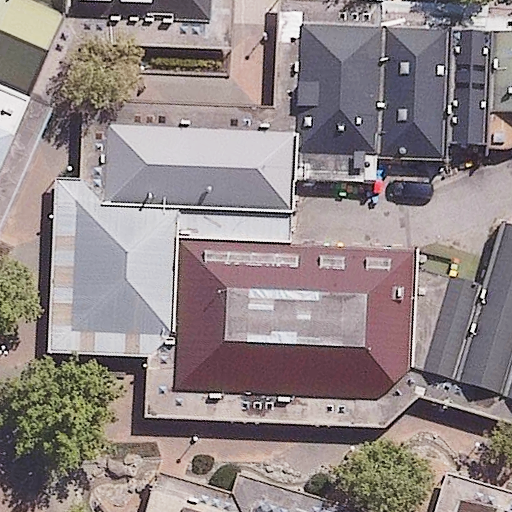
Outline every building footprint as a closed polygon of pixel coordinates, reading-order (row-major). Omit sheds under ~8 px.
[(0,0),(0,109),(4,112),(45,19),(2,0),(0,0)] [(2,0),(45,19),(45,0),(2,0)] [(189,0),(45,0),(45,19),(189,23),(189,0)] [(376,20),(294,16),(289,169),(371,175),(370,151),(376,20)] [(444,25),(376,20),(370,151),(438,154),(437,132),(444,25)] [(485,28),(444,25),(437,132),(481,135),(485,28)] [(511,26),(489,26),(484,142),(504,143),(511,140),(511,26)] [(286,126),(102,119),(98,176),(97,193),(104,193),(285,203),(286,126)] [(98,176),(48,175),(43,347),(143,352),(169,350),(171,231),(172,201),(104,193),(97,193),(98,176)] [(285,203),(172,201),(171,231),(284,235),(285,203)] [(438,394),(497,412),(511,361),(511,231),(489,225),(472,279),(438,394)] [(412,246),(171,231),(169,350),(143,352),(145,410),(379,420),(400,387),(410,264),(412,246)] [(400,387),(438,394),(472,279),(410,264),(400,387)] [(511,416),(511,361),(497,412),(511,416)] [(186,511),(120,492),(113,511),(186,511)]
